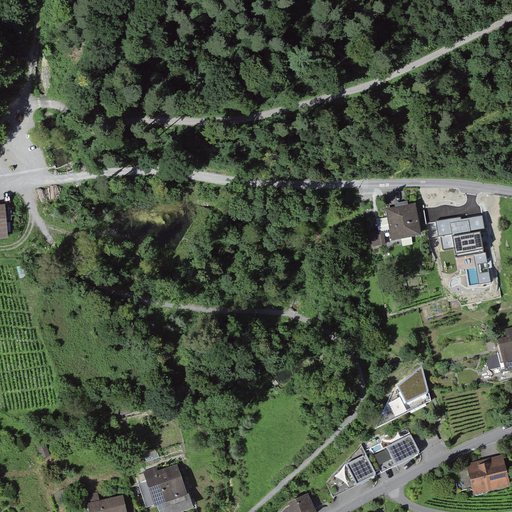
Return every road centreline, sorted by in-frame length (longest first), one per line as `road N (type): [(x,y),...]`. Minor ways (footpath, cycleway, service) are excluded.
road 1 (track): [(511,15),(374,83),(290,111),(149,121),(38,100),(21,104),(0,125)]
road 2 (track): [(16,180),(71,170),(361,184)]
road 3 (residential): [(511,191),(361,184)]
road 4 (residential): [(381,491),(511,430)]
